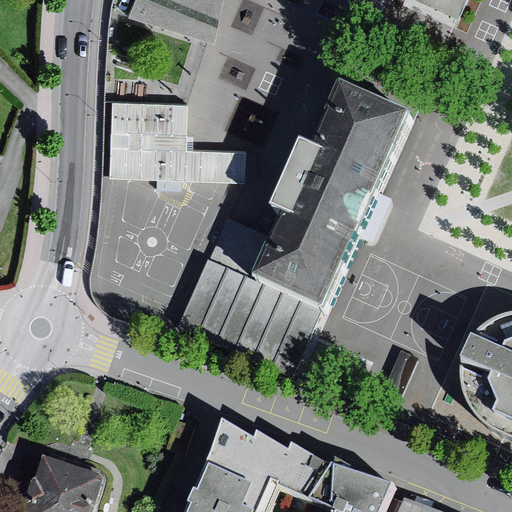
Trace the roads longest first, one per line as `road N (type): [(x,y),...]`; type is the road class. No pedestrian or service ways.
road 1 (residential): [(68,339),(511,510)]
road 2 (residential): [(50,301),(71,172),(80,0)]
